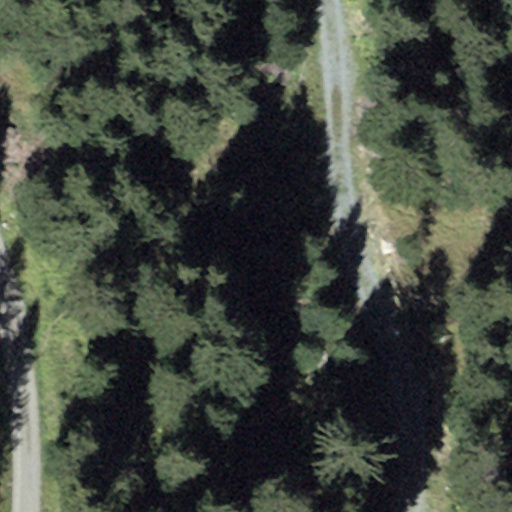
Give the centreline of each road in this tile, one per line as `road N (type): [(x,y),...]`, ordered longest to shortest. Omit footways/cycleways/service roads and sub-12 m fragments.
road 1 (track): [(329,0),(338,38),(342,232),(394,371),(412,511)]
road 2 (track): [(0,279),(11,320),(28,511)]
